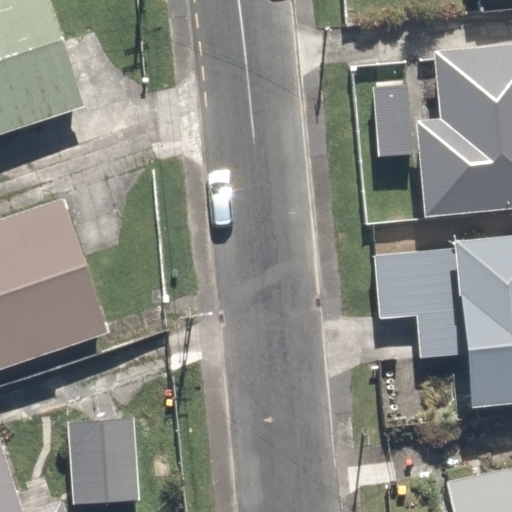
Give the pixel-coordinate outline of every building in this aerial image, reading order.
[(0,0),(0,132),(81,106),(44,0),(0,0)] [(511,47),(428,55),(431,121),(407,122),(416,221),(511,211),(511,47)] [(0,367),(105,332),(60,195),(0,215),(0,367)] [(511,235),(443,242),(443,250),(368,257),(374,322),(411,317),(415,359),(452,356),(459,411),(511,405),(511,235)] [(137,500),(131,417),(66,422),(71,504),(137,500)] [(0,511),(61,511),(57,498),(18,511),(0,454),(0,511)] [(511,511),(511,467),(435,483),(441,511),(511,511)]
